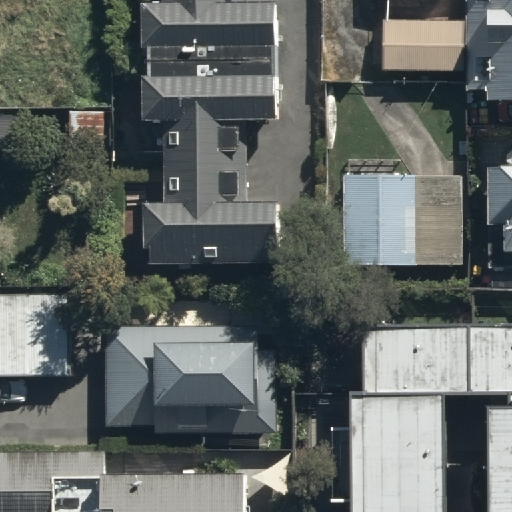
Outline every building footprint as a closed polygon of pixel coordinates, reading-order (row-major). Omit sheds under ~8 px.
[(238,0),(158,0),(158,22),(142,22),(141,76),(273,76),(273,23),(239,23),(238,0)] [(511,0),(476,0),(478,98),(511,97),(511,0)] [(461,28),(383,28),(382,75),(461,75),(461,28)] [(239,136),(273,137),(273,82),(142,81),(142,137),(159,137),(158,223),(142,223),(142,283),(275,284),(275,225),(239,224),(239,136)] [(0,149),(25,150),(26,122),(0,121),(0,149)] [(459,184),(344,186),(345,271),(461,269),(459,184)] [(483,246),(497,245),(498,269),(511,268),(511,186),(482,187),(483,246)] [(0,302),(0,381),(68,382),(68,303),(0,302)] [(252,335),(106,336),(106,429),(160,429),(160,442),(276,441),(276,354),(252,354),(252,335)] [(481,414),(482,511),(511,511),(511,344),(362,346),(362,407),(349,407),(350,511),(439,511),(438,415),(481,414)] [(96,460),(0,460),(0,511),(96,511),(96,493),(96,460)] [(243,511),(243,492),(96,493),(96,511),(243,511)]
